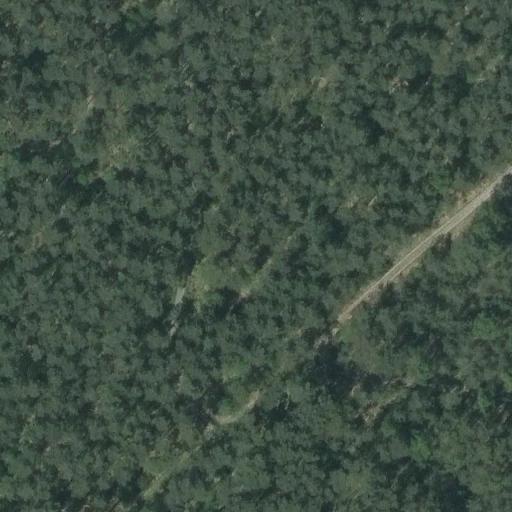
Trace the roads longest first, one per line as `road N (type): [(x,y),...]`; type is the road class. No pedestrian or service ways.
road 1 (track): [(511,170),(132,511)]
road 2 (track): [(312,349),(342,371),(511,400)]
